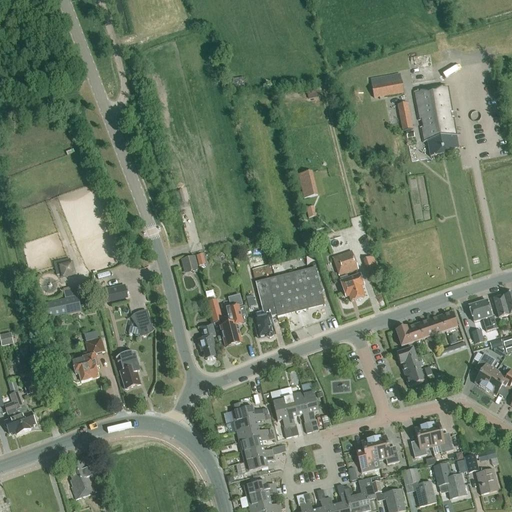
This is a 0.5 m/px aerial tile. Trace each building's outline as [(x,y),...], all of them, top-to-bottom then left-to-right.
[(401,81),(371,86),(374,99),(403,94),(401,81)] [(452,113),(448,87),(413,93),(419,122),(419,121),(421,121),(422,128),(421,129),(421,128),(420,128),(423,143),(427,142),(430,158),(453,154),(453,151),(459,150),(453,118),(453,119),(451,119),(450,113),(452,113)] [(412,130),(407,104),(397,106),(402,132),(412,130)] [(300,174),(303,197),(318,196),(315,172),(300,174)] [(308,208),(309,217),(316,216),(315,207),(308,208)] [(332,259),(338,277),(358,271),(352,253),(332,259)] [(202,255),(196,257),(199,267),(205,265),(202,255)] [(195,257),(183,260),(185,267),(190,266),(191,273),(199,271),(195,257)] [(61,277),(75,275),(74,263),(60,265),(61,277)] [(316,269),(256,284),(262,308),(275,304),(279,318),(325,306),(316,269)] [(362,300),(363,299),(365,298),(362,288),(364,287),(361,276),(349,279),(348,276),(340,279),(346,299),(350,298),(351,302),(357,301),(359,301),(360,301),(361,301),(362,300)] [(127,299),(125,286),(104,291),(107,304),(127,299)] [(511,294),(503,297),(509,316),(511,315),(511,294)] [(217,300),(209,303),(214,324),(220,322),(227,348),(236,346),(237,347),(240,346),(242,345),(243,344),(239,327),(244,325),(240,307),(242,307),(240,296),(228,299),(231,309),(226,310),(228,317),(222,319),(217,300)] [(78,297),(39,306),(43,322),(81,313),(78,297)] [(498,319),(509,316),(503,297),(493,300),(498,319)] [(493,317),(491,318),(487,302),(468,307),(474,324),(482,321),(486,333),(496,330),(493,317)] [(264,316),(254,319),(259,340),(268,338),(270,340),(273,339),(275,336),(276,336),(271,318),(277,316),(277,318),(279,318),(275,304),(262,308),(264,316)] [(401,348),(457,329),(452,313),(406,329),(395,332),(401,348)] [(134,337),(139,338),(141,338),(142,338),(144,337),(147,336),(148,335),(151,334),(153,332),(155,331),(154,330),(152,332),(147,314),(130,319),(137,330),(139,337),(134,337)] [(204,340),(199,341),(202,353),(204,353),(206,360),(208,359),(210,360),(212,359),(214,358),(216,357),(214,350),(216,349),(213,338),(216,337),(213,325),(201,328),(204,340)] [(474,346),(484,343),(481,331),(471,334),(474,346)] [(13,345),(11,335),(0,336),(0,341),(1,348),(13,345)] [(511,337),(502,341),(504,348),(511,345),(511,337)] [(97,356),(105,353),(102,339),(86,343),(89,357),(84,358),(85,360),(73,363),(75,374),(72,375),(74,382),(77,385),(81,384),(100,379),(97,368),(100,368),(97,356)] [(440,352),(441,356),(466,348),(464,343),(440,352)] [(409,389),(424,383),(413,350),(396,355),(400,366),(401,366),(409,389)] [(118,365),(119,364),(124,363),(126,371),(120,373),(125,390),(127,391),(141,386),(138,374),(141,373),(136,359),(132,360),(131,354),(133,355),(136,355),(134,354),(131,354),(129,354),(128,354),(126,354),(125,355),(124,355),(122,356),(121,356),(120,357),(119,358),(118,359),(117,360),(116,361),(117,361),(118,365)] [(485,391),(496,372),(490,368),(495,361),(484,355),(476,368),(482,372),(474,385),(479,387),(478,388),(485,391)] [(496,372),(485,391),(491,395),(495,398),(503,385),(509,389),(511,384),(511,371),(507,369),(502,376),(496,372)] [(6,382),(11,395),(18,393),(14,380),(6,382)] [(36,385),(24,389),(26,396),(38,393),(36,385)] [(303,394),(312,434),(319,432),(316,422),(315,422),(313,414),(318,413),(313,391),(303,394)] [(19,393),(10,396),(13,404),(24,434),(31,431),(30,428),(36,426),(33,420),(34,418),(33,416),(32,415),(31,414),(27,415),(19,393)] [(292,396),(298,418),(303,416),(305,424),(304,425),(306,435),(312,434),(303,394),(292,396)] [(293,419),(298,418),(292,396),(282,399),(290,428),(292,439),(299,437),(296,426),(295,427),(293,419)] [(282,421),(284,430),(283,430),(285,441),(292,439),(290,428),(282,399),(272,401),(277,423),(282,421)] [(24,434),(13,404),(4,407),(10,421),(5,423),(5,425),(5,427),(6,429),(7,430),(9,436),(15,434),(17,437),(24,434)] [(241,404),(233,406),(235,412),(243,410),(241,404)] [(263,416),(268,415),(266,410),(254,413),(253,408),(243,410),(235,412),(231,413),(234,424),(263,416)] [(263,416),(234,424),(236,434),(258,428),(257,424),(265,422),(263,416)] [(433,425),(426,427),(432,449),(439,447),(441,455),(453,452),(449,437),(442,439),(438,424),(434,425),(433,425)] [(425,451),(432,449),(426,427),(419,429),(414,430),(418,445),(411,446),(414,460),(427,457),(425,451)] [(259,433),(258,428),(236,434),(239,444),(273,435),(272,431),(267,432),(267,431),(259,433)] [(273,435),(239,444),(241,454),(263,448),(262,444),(274,441),(273,435)] [(373,440),(379,462),(385,461),(387,466),(399,463),(396,450),(389,452),(385,437),(380,439),(380,438),(373,440)] [(365,458),(358,460),(361,475),(374,472),(381,470),(379,462),(373,440),(366,442),(361,443),(365,458)] [(244,464),(273,457),(286,453),(284,447),(272,450),(272,451),(264,453),(263,448),(241,454),(244,464)] [(275,462),(273,457),(244,464),(247,474),(268,469),(267,464),(275,462)] [(464,460),(467,475),(477,473),(474,457),(464,460)] [(71,489),(76,501),(97,493),(92,478),(89,469),(91,469),(89,462),(83,464),(83,463),(67,468),(72,482),(70,482),(72,488),(71,489)] [(444,466),(433,469),(438,489),(446,487),(449,501),(466,497),(461,476),(456,477),(455,473),(447,475),(444,466)] [(431,483),(420,486),(417,471),(401,475),(404,487),(411,486),(413,493),(415,493),(419,509),(436,504),(431,483)] [(480,497),(499,492),(493,471),(475,475),(480,497)] [(381,493),(379,483),(380,483),(379,478),(370,480),(374,495),(381,493)] [(361,496),(356,497),(360,511),(371,511),(369,502),(375,500),(371,485),(370,480),(358,483),(361,496)] [(246,498),(276,491),(274,485),(266,487),(265,482),(244,488),(246,498)] [(342,505),(337,506),(338,511),(349,511),(345,496),(344,492),(343,488),(343,486),(337,488),(339,497),(340,497),(342,505)] [(360,511),(356,497),(352,498),(350,490),(348,491),(344,492),(345,496),(349,511),(360,511)] [(276,491),(246,498),(249,508),(270,503),(269,498),(277,496),(276,491)] [(322,510),(317,511),(327,511),(325,501),(323,491),(317,493),(319,502),(320,502),(322,510)] [(387,511),(404,511),(406,511),(401,491),(384,495),(387,511)] [(317,511),(314,511),(312,511),(310,505),(311,504),(309,495),(303,496),(306,511),(317,511)] [(306,511),(303,496),(296,498),(299,508),(300,507),(300,511),(306,511)] [(338,511),(337,506),(332,507),(330,499),(325,501),(327,511),(338,511)] [(271,507),(270,503),(249,508),(249,511),(275,511),(281,511),(279,505),(271,507)]
